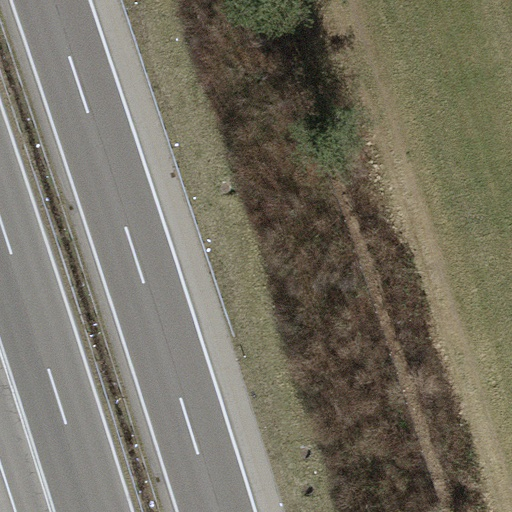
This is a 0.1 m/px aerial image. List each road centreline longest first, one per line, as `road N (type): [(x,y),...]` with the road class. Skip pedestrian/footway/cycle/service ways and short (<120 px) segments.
road 1 (track): [(492,511),(302,0)]
road 2 (motorway): [(217,511),(50,0)]
road 3 (motorway): [(0,218),(93,511)]
road 4 (motorway): [(0,347),(81,511)]
